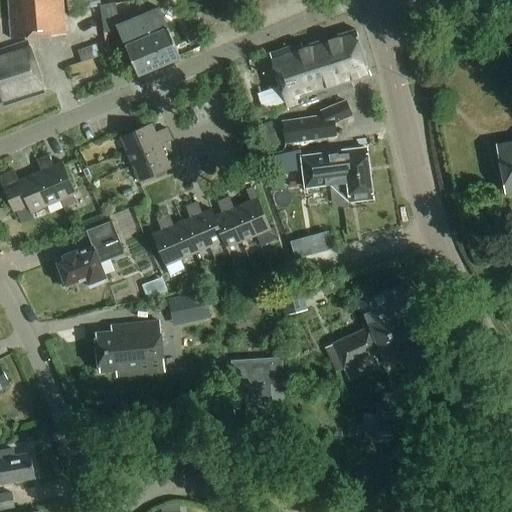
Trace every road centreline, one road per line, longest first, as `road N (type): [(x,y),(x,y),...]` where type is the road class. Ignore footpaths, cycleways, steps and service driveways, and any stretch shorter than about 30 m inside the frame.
road 1 (unclassified): [(511,385),(441,265),(370,0)]
road 2 (residential): [(0,148),(361,0)]
road 3 (residential): [(69,431),(0,288)]
